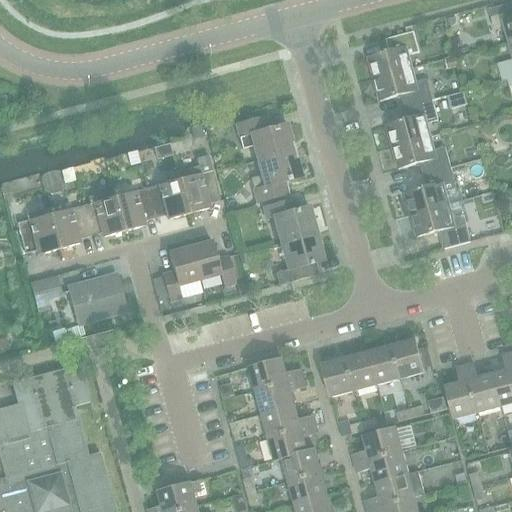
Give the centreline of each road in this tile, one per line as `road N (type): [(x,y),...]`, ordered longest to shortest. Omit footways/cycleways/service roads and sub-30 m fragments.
road 1 (residential): [(293,15),(115,65),(63,71),(20,59),(0,43)]
road 2 (residential): [(373,310),(293,15)]
road 3 (residential): [(373,310),(165,368)]
road 4 (residential): [(511,251),(476,285),(373,310)]
road 5 (residential): [(165,368),(133,246)]
